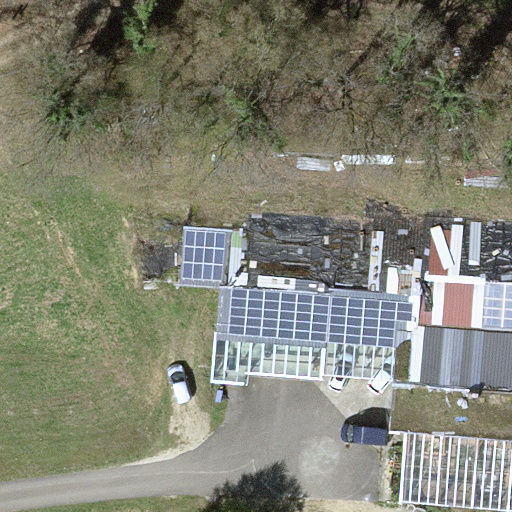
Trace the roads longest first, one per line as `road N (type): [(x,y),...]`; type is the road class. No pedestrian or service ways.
road 1 (track): [(0,57),(80,15),(176,15),(277,0),(511,37)]
road 2 (track): [(0,496),(262,464),(371,511)]
